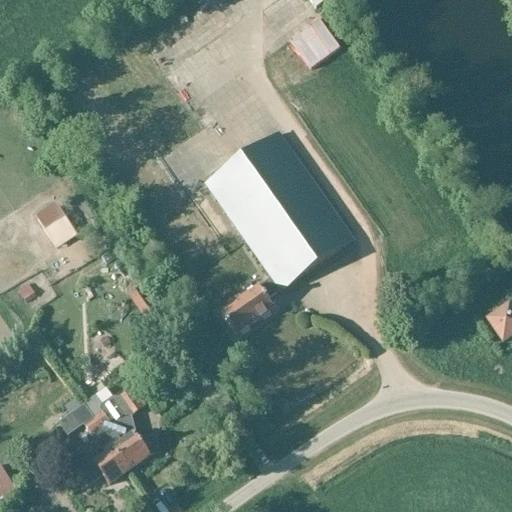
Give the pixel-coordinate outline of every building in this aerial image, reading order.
[(143,45),(156,36),(145,19),(132,27),(143,45)] [(321,21),(271,57),(294,88),(344,53),(321,21)] [(136,161),(188,130),(137,43),(85,73),(136,161)] [(281,295),(356,242),(281,135),(206,187),(271,281),(261,289),(259,287),(220,315),(236,339),(275,312),(269,302),(280,294),(281,295)] [(55,205),(35,218),(56,250),(76,237),(55,205)] [(123,261),(115,266),(118,271),(126,266),(123,261)] [(109,285),(125,305),(132,300),(116,279),(109,285)] [(511,308),(489,323),(504,344),(511,338),(511,308)] [(77,390),(91,382),(86,371),(71,379),(77,390)] [(158,380),(146,388),(158,406),(171,398),(158,380)] [(107,392),(85,406),(87,408),(131,473),(152,459),(137,437),(134,419),(135,418),(123,401),(114,401),(107,392)] [(136,392),(123,401),(135,418),(148,409),(136,392)] [(131,473),(87,408),(61,425),(69,438),(86,426),(106,457),(75,478),(84,492),(104,478),(110,488),(131,473)]
